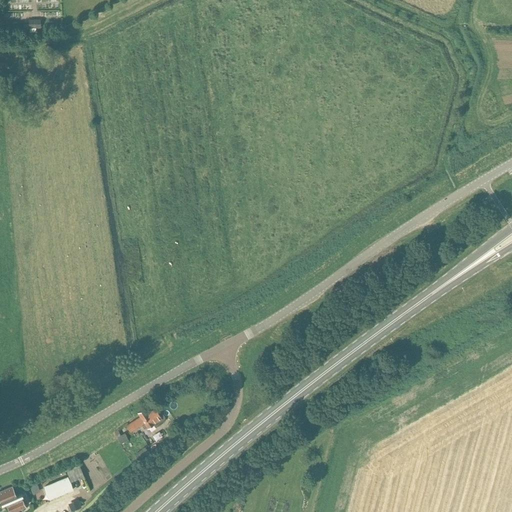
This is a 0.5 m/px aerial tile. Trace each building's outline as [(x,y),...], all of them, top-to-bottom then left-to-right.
[(41,19),(28,19),(29,29),(41,28),(41,19)] [(155,408),(154,409),(147,413),(145,409),(138,413),(140,418),(134,422),(134,421),(127,426),(131,431),(144,423),(147,428),(153,425),(154,426),(156,427),(163,423),(164,416),(160,411),(155,408)] [(153,457),(145,447),(135,455),(143,465),(153,457)] [(71,481),(84,476),(79,465),(66,470),(71,481)] [(45,486),(50,499),(73,489),(67,477),(45,486)] [(12,487),(0,492),(0,500),(2,505),(7,503),(10,511),(11,511),(25,506),(20,495),(16,496),(12,487)] [(78,499),(68,503),(71,511),(81,507),(78,499)]
